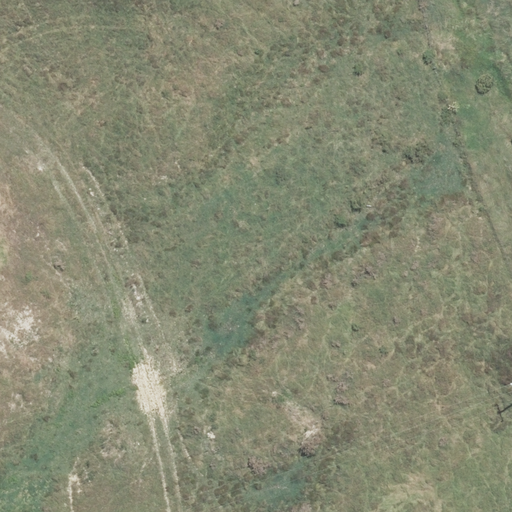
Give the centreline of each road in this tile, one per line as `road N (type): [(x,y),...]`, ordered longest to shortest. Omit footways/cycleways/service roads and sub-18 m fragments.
road 1 (unknown): [(279,511),(160,407),(0,317)]
road 2 (unknown): [(53,0),(56,19),(35,109),(0,190)]
